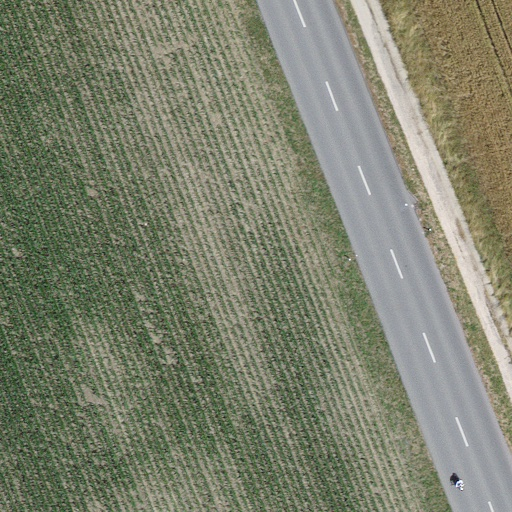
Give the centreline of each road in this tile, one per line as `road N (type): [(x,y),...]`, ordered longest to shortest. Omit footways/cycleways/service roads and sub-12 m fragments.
road 1 (secondary): [(289,0),(489,511)]
road 2 (track): [(511,361),(367,0)]
